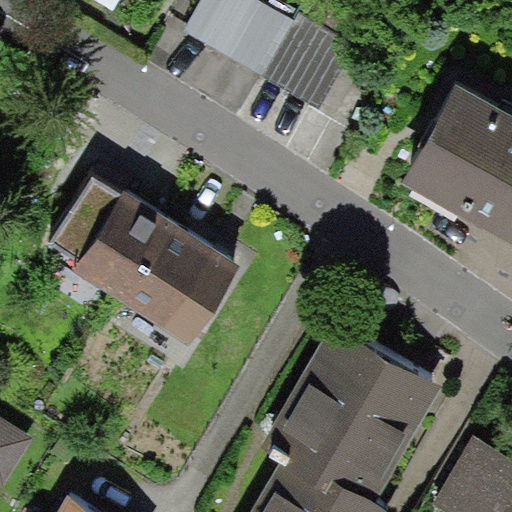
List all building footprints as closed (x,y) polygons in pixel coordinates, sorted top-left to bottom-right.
[(250,0),(202,0),(187,27),(265,71),(292,24),(250,0)] [(357,46),(300,13),(265,71),(322,105),(357,46)] [(511,105),(460,79),(454,91),(399,189),(511,252),(511,105)] [(239,256),(129,181),(76,258),(187,333),(239,256)] [(447,387),(342,325),(271,445),(288,462),(258,511),(397,511),(401,506),(383,495),(447,387)] [(32,435),(0,415),(0,483),(3,485),(32,435)] [(511,511),(511,455),(478,435),(437,503),(451,511),(511,511)] [(120,511),(67,482),(49,511),(120,511)]
